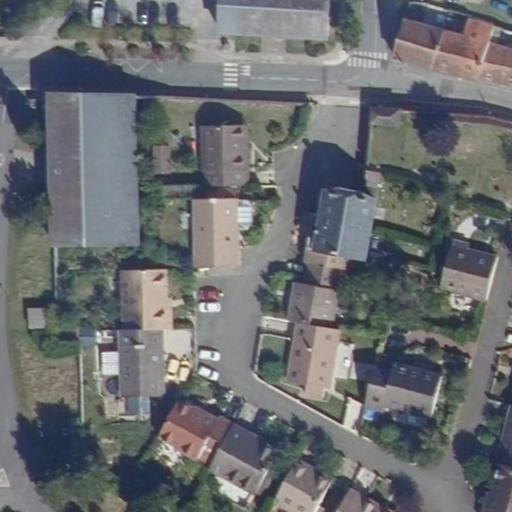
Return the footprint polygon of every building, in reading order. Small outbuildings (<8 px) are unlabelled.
[(329,0),(224,0),(223,34),(327,40),(329,0)] [(445,29),(406,18),(393,58),(437,71),(479,80),(494,27),(468,19),(464,34),(445,29)] [(494,27),(479,80),(511,86),(511,41),(499,36),(501,29),(494,27)] [(53,93),(56,246),(122,244),(120,96),(53,93)] [(141,244),(139,97),(120,96),(122,244),(141,244)] [(400,124),(402,108),(375,105),(373,120),(400,124)] [(393,166),(400,124),(373,120),(372,122),(372,125),(374,126),(369,162),(393,166)] [(234,144),(234,123),(204,122),(203,181),(239,182),(240,144),(234,144)] [(166,147),(150,147),(151,169),(166,169),(166,147)] [(379,187),(381,174),(368,171),(366,186),(379,187)] [(207,187),(207,198),(233,198),(233,187),(207,187)] [(311,227),(304,263),(307,263),(341,270),(349,271),(353,256),(363,259),(375,201),(328,191),(323,215),(321,229),(311,227)] [(195,198),(195,267),(236,267),(237,230),(247,230),(252,224),(252,206),(247,200),(236,200),(236,198),(233,198),(207,198),(195,198)] [(314,213),(311,227),(321,229),(323,215),(314,213)] [(487,300),(498,257),(471,250),(472,244),(454,239),(441,288),(487,300)] [(295,283),(287,321),(297,323),(329,329),(341,270),(307,263),(304,284),(295,283)] [(164,268),(122,268),(123,328),(159,328),(168,328),(168,312),(164,312),(164,268)] [(50,309),(31,309),(31,327),(50,327),(50,309)] [(297,323),(285,382),(305,386),(303,396),(321,400),(323,390),(328,390),(339,331),(329,329),(297,323)] [(123,328),(117,328),(118,394),(161,394),(159,328),(123,328)] [(165,350),(192,349),(192,328),(164,328),(165,350)] [(378,360),(367,402),(386,406),(387,401),(434,413),(445,370),(398,358),(396,364),(378,359),(378,360)] [(203,416),(178,402),(159,438),(199,460),(200,457),(213,464),(235,425),(220,417),(218,421),(204,414),(203,416)] [(500,464),(511,466),(511,403),(511,404),(496,463),(500,464)] [(79,419),(61,419),(61,445),(79,445),(79,419)] [(251,434),(235,425),(213,464),(210,471),(254,495),(277,454),(249,438),(251,434)] [(297,460),(274,501),(292,511),(313,511),(331,479),(297,460)] [(511,511),(511,466),(500,464),(490,501),(487,501),(484,511),(511,511)] [(338,511),(378,511),(381,507),(351,489),(338,511)]
